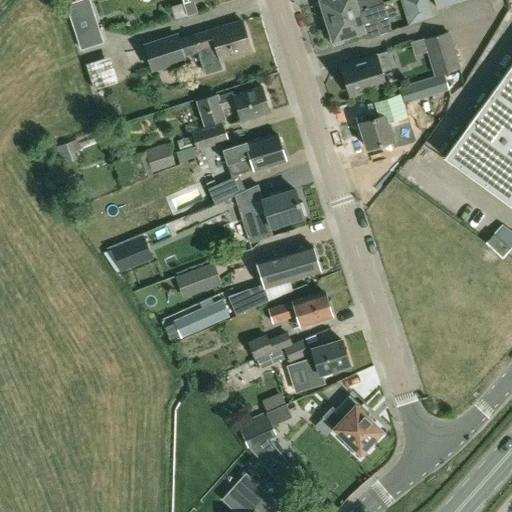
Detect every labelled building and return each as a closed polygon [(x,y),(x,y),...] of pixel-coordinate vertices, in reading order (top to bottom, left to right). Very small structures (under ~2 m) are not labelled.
[(93,12),(89,0),(83,0),(67,5),(71,19),(93,12)] [(193,0),(189,0),(171,6),(175,18),(197,11),(193,0)] [(320,0),(326,19),(383,1),(382,0),(320,0)] [(429,0),(400,0),(403,9),(429,1),(429,0)] [(382,2),(326,20),(329,27),(326,29),(330,42),(341,39),(341,37),(364,30),(360,21),(386,13),(382,2)] [(251,49),(243,20),(179,39),(178,34),(145,44),(152,67),(185,57),(184,55),(198,50),(206,74),(223,69),(220,59),(251,49)] [(434,70),(457,63),(448,32),(425,39),(434,70)] [(350,94),(385,83),(381,68),(394,64),(390,50),(364,58),(364,60),(342,67),(350,94)] [(116,56),(96,59),(100,86),(120,83),(116,56)] [(403,103),(449,89),(444,73),(459,69),(457,63),(434,70),(436,75),(398,87),(403,103)] [(511,63),(444,157),(511,206),(511,63)] [(270,111),(263,86),(234,95),(233,91),(218,96),(217,93),(197,99),(205,125),(225,119),(222,108),(236,104),(241,120),(270,111)] [(436,99),(441,110),(456,104),(451,92),(436,99)] [(409,119),(406,108),(386,114),(386,113),(360,122),(368,147),(394,139),(394,138),(406,135),(401,121),(409,119)] [(194,150),(229,138),(223,122),(192,132),(197,148),(195,149),(193,142),(179,146),(180,150),(180,151),(177,152),(179,161),(195,157),(194,150)] [(286,158),(278,134),(261,139),(260,137),(230,146),(228,140),(229,139),(229,138),(194,150),(195,157),(197,156),(197,158),(212,153),(223,149),(228,163),(241,159),(240,156),(249,153),(254,168),(286,158)] [(147,178),(153,176),(152,172),(176,164),(168,141),(145,149),(146,151),(139,153),(147,178)] [(245,188),(239,174),(217,184),(214,178),(206,183),(214,202),(245,188)] [(243,218),(247,234),(303,216),(302,213),(305,212),(302,201),(299,202),(295,188),(281,192),(279,188),(270,191),(271,195),(262,199),(266,211),(243,218)] [(502,256),(510,247),(493,232),(485,241),(502,256)] [(121,269),(151,257),(143,236),(112,248),(121,269)] [(289,280),(320,271),(313,245),(258,261),(263,278),(286,271),(289,280)] [(183,297),(222,283),(214,262),(175,276),(183,297)] [(236,315),(269,301),(264,284),(253,288),(228,296),(236,315)] [(332,316),(331,314),(334,313),(331,301),(327,302),(324,290),(269,308),(273,321),(298,313),(302,326),(332,316)] [(222,300),(174,321),(182,337),(229,316),(222,300)] [(293,343),(287,330),(269,338),(266,333),(248,341),(255,359),(277,349),(293,343)] [(309,352),(303,338),(293,343),(277,349),(282,361),(288,359),(289,361),(309,352)] [(320,373),(350,364),(342,339),(312,348),(320,373)] [(332,407),(323,417),(335,427),(345,437),(343,443),(352,451),(357,450),(360,452),(362,450),(366,451),(373,444),(372,440),(381,430),(365,414),(368,412),(350,394),(335,410),(332,407)] [(248,447),(277,434),(267,411),(238,423),(248,447)] [(285,436),(301,432),(297,416),(281,420),(285,436)] [(248,471),(238,483),(251,494),(261,481),(248,471)]
